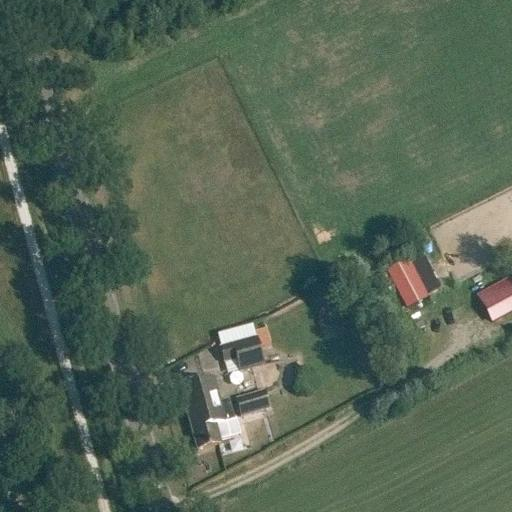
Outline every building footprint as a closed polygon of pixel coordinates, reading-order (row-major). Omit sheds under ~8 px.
[(435,254),(420,258),(424,269),(438,264),(435,254)] [(385,271),(405,309),(427,298),(407,259),(385,271)] [(511,279),(478,298),(492,324),(511,312),(511,279)] [(314,297),(322,333),(339,329),(331,293),(314,297)] [(265,348),(277,346),(274,325),(261,327),(265,348)] [(511,335),(476,351),(480,362),(511,348),(511,335)] [(256,341),(220,351),(224,364),(236,361),(239,373),(263,367),(256,341)] [(179,390),(197,452),(220,446),(219,443),(239,437),(234,421),(233,421),(228,402),(220,404),(213,381),(179,390)] [(264,389),(234,398),(239,417),(270,409),(264,389)]
